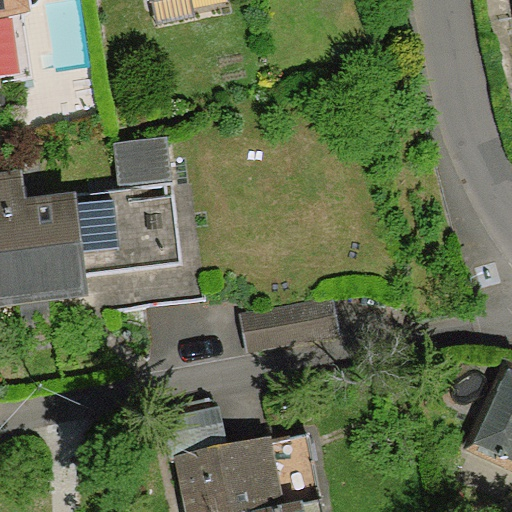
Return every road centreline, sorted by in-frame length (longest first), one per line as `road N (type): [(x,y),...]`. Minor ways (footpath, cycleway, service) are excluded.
road 1 (residential): [(0,430),(511,326)]
road 2 (residential): [(450,0),(480,149),(511,218)]
